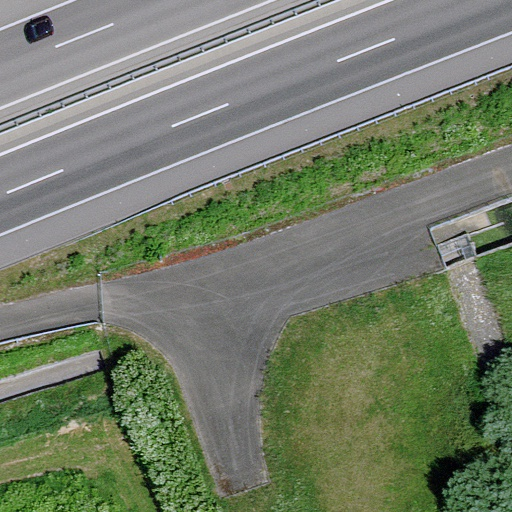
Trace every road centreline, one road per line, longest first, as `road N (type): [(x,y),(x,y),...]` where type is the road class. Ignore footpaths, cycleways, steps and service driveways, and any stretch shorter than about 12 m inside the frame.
road 1 (motorway): [(0,195),(493,0)]
road 2 (motorway): [(174,0),(0,69)]
